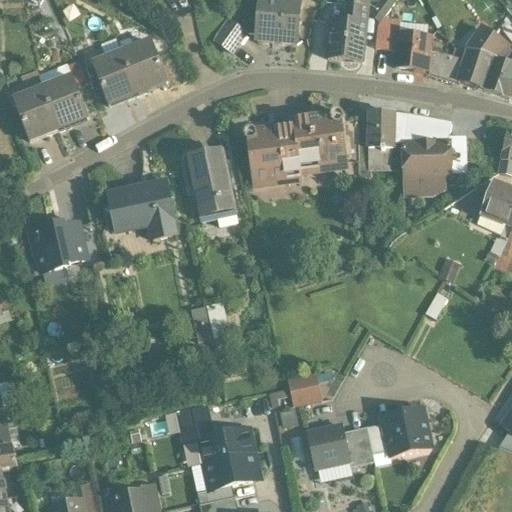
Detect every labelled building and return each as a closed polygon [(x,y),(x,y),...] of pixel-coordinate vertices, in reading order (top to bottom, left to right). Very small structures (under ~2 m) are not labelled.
[(300,3),(274,0),(259,0),(255,42),(295,46),(300,3)] [(392,0),(383,0),(369,19),(379,26),(383,21),(396,3),(392,0)] [(367,5),(347,3),(345,25),(331,24),(327,58),(361,62),(367,5)] [(511,22),(508,17),(500,29),(511,44),(511,22)] [(399,23),(383,21),(379,26),(377,28),(374,51),(396,53),(398,37),(399,23)] [(245,34),(228,22),(214,41),(231,54),(245,34)] [(493,40),(483,33),(477,40),(487,47),(493,40)] [(429,41),(398,37),(396,53),(394,70),(429,74),(434,56),(428,55),(429,41)] [(487,47),(480,57),(489,59),(499,44),(493,40),(487,47)] [(511,66),(503,63),(511,53),(499,44),(489,59),(493,60),(483,92),(483,93),(511,101),(511,66)] [(152,47),(122,58),(137,98),(150,93),(150,91),(167,85),(152,47)] [(480,57),(468,54),(465,65),(434,56),(429,74),(428,76),(483,92),(493,60),(489,59),(480,57)] [(122,58),(94,69),(108,107),(125,100),(127,101),(137,98),(122,58)] [(72,81),(42,92),(59,133),(70,129),(70,127),(87,120),(72,81)] [(42,92),(14,104),(29,143),(45,136),(46,138),(59,133),(42,92)] [(324,117),(292,121),(292,127),(298,165),(315,163),(316,170),(345,166),(340,126),(340,119),(339,117),(337,115),(335,114),(324,117)] [(393,115),(367,114),(367,116),(366,151),(388,152),(392,152),(393,115)] [(409,118),(393,115),(392,152),(388,152),(389,167),(404,167),(403,147),(409,118)] [(367,116),(355,117),(357,164),(358,179),(363,179),(368,179),(368,168),(389,167),(388,152),(366,151),(367,116)] [(449,126),(409,118),(403,147),(446,146),(446,162),(457,162),(457,164),(462,165),(463,140),(447,140),(449,126)] [(356,125),(340,126),(345,166),(357,164),(356,125)] [(292,127),(261,132),(246,132),(243,134),(241,136),(241,139),(242,142),(244,144),(247,167),(250,166),(252,186),(285,181),(284,175),(299,173),(298,165),(292,127)] [(511,136),(505,135),(497,177),(510,179),(511,172),(511,136)] [(446,146),(403,147),(404,167),(404,180),(422,180),(447,179),(447,178),(447,177),(446,162),(446,146)] [(222,155),(186,163),(198,217),(218,213),(219,218),(235,215),(222,155)] [(457,162),(446,162),(447,177),(458,176),(457,164),(457,162)] [(404,180),(404,186),(399,186),(400,192),(404,192),(404,194),(422,194),(422,180),(404,180)] [(166,187),(106,200),(114,237),(149,229),(153,245),(175,240),(171,224),(174,223),(166,187)] [(511,195),(492,188),(479,220),(504,231),(511,234),(511,233),(511,195)] [(79,228),(85,255),(97,252),(90,225),(79,228)] [(38,260),(42,278),(68,273),(67,269),(87,264),(85,255),(79,228),(64,232),(63,229),(30,236),(35,260),(38,260)] [(504,231),(497,246),(504,249),(511,234),(504,231)] [(511,233),(504,249),(499,259),(511,263),(511,233)] [(511,263),(499,259),(494,270),(511,277),(511,263)] [(436,298),(425,319),(435,325),(447,304),(436,298)] [(224,310),(208,313),(214,345),(214,346),(231,343),(224,310)] [(208,313),(191,316),(193,328),(197,348),(214,345),(208,313)] [(286,383),(294,411),(323,403),(315,375),(286,383)] [(273,410),(288,406),(285,393),(270,396),(273,410)] [(423,414),(382,423),(383,430),(389,456),(390,462),(431,453),(423,414)] [(509,434),(511,436),(511,415),(502,430),(509,434)] [(0,474),(15,472),(10,453),(10,434),(7,419),(0,420),(0,474)] [(211,430),(180,437),(183,450),(199,446),(198,445),(214,441),(211,430)] [(342,430),(307,438),(314,471),(328,468),(329,471),(350,467),(344,438),(342,430)] [(383,430),(367,433),(373,459),(389,456),(383,430)] [(344,438),(350,467),(351,471),(374,467),(373,459),(367,433),(344,438)] [(214,441),(198,445),(199,446),(203,468),(254,457),(249,434),(214,441)] [(511,436),(509,434),(498,451),(511,455),(511,436)] [(251,482),(259,480),(254,457),(203,468),(209,494),(209,495),(232,490),(252,485),(251,482)] [(96,511),(91,488),(80,490),(83,505),(84,511),(96,511)] [(160,511),(155,489),(142,492),(143,496),(144,496),(147,511),(160,511)] [(234,502),(232,490),(209,495),(209,494),(197,496),(199,510),(234,502)] [(143,496),(113,502),(115,511),(147,511),(144,496),(143,496)] [(236,511),(234,502),(199,510),(199,511),(236,511)] [(18,511),(16,503),(3,506),(4,511),(18,511)]
